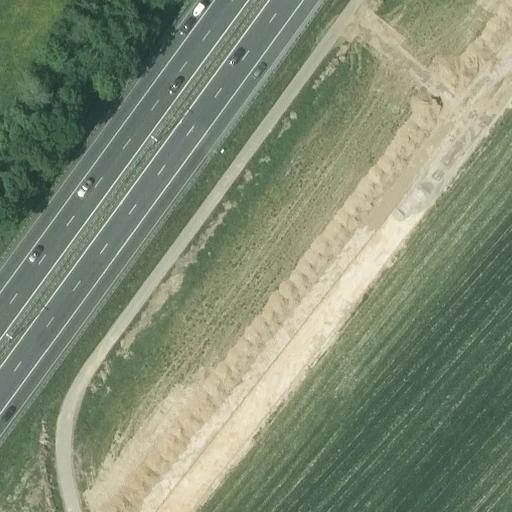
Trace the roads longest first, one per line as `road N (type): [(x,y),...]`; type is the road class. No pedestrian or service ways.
road 1 (unclassified): [(173,511),(511,76)]
road 2 (motorway): [(0,401),(294,0)]
road 3 (motorway): [(223,0),(0,304)]
